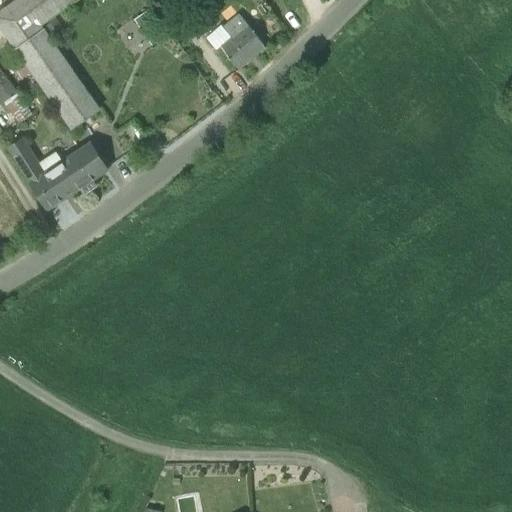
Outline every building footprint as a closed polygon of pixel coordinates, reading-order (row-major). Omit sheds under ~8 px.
[(40,25),(22,0),(17,0),(0,12),(0,27),(71,129),(99,110),(40,25)] [(22,0),(40,25),(76,0),(22,0)] [(187,18),(173,0),(171,0),(164,5),(178,25),(187,18)] [(265,48),(239,15),(224,28),(232,38),(221,47),(238,70),(265,48)] [(17,94),(0,69),(0,105),(4,103),(17,94)] [(17,94),(4,103),(19,124),(32,115),(17,94)] [(44,175),(22,140),(8,149),(31,184),(44,175)] [(106,170),(89,145),(62,163),(79,188),(106,170)] [(44,175),(31,184),(47,209),(79,188),(62,163),(44,175)]
